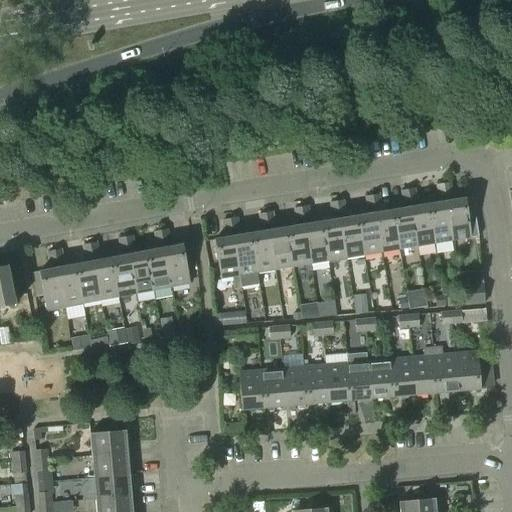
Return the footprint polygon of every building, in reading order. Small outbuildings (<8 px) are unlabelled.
[(449,183),(442,184),(451,240),(478,236),(471,197),(454,200),(453,193),(451,194),(449,183)] [(436,203),(428,204),(434,243),(451,240),(442,184),(436,185),(438,197),(435,197),(436,203)] [(414,189),(407,190),(409,201),(416,200),(414,189)] [(407,190),(400,191),(402,202),(409,201),(407,190)] [(378,194),(371,195),(373,207),(380,206),(378,194)] [(371,195),(365,197),(366,208),(373,207),(371,195)] [(343,200),(336,201),(338,213),(345,212),(343,200)] [(336,201),(329,202),(331,214),(338,213),(336,201)] [(428,204),(410,207),(416,246),(434,243),(428,204)] [(307,206),(301,207),(302,218),(309,217),(307,206)] [(301,207),(293,208),(295,220),(302,218),(301,207)] [(410,207),(392,210),(398,249),(416,246),(410,207)] [(392,210),(374,213),(381,252),(398,249),(392,210)] [(271,211),(265,212),(266,224),(273,223),(271,211)] [(265,212),(258,214),(260,225),(266,224),(265,212)] [(374,213),(357,216),(363,255),(381,252),(374,213)] [(357,216),(339,219),(346,257),(363,255),(357,216)] [(236,217),(230,218),(231,230),(238,229),(236,217)] [(230,218),(222,219),(224,231),(231,230),(230,218)] [(339,219),(321,221),(327,260),(346,257),(339,219)] [(321,221),(303,224),(310,263),(327,260),(321,221)] [(303,224),(286,227),(292,266),(310,263),(303,224)] [(286,227),(267,230),(274,269),(292,266),(286,227)] [(166,229),(160,230),(162,242),(169,241),(166,229)] [(160,230),(153,232),(155,243),(162,242),(160,230)] [(267,230),(250,233),(256,272),(274,269),(267,230)] [(250,233),(232,236),(239,275),(256,272),(250,233)] [(131,236),(124,237),(126,249),(133,247),(131,236)] [(232,236),(213,239),(220,278),(231,276),(233,289),(240,288),(238,275),(239,275),(232,236)] [(124,237),(117,238),(120,250),(126,249),(124,237)] [(95,242),(89,244),(91,255),(97,254),(95,242)] [(89,244),(82,245),(84,257),(91,255),(89,244)] [(191,244),(182,246),(186,268),(195,266),(191,244)] [(181,245),(163,248),(170,287),(189,283),(186,268),(182,246),(181,245)] [(163,248),(145,251),(153,290),(170,287),(163,248)] [(60,249),(54,250),(56,262),(62,261),(60,249)] [(54,250),(47,251),(49,263),(56,262),(54,250)] [(145,251),(127,255),(135,293),(153,290),(145,251)] [(127,255),(110,258),(117,297),(135,293),(127,255)] [(110,258),(92,261),(100,300),(117,297),(110,258)] [(92,261),(75,265),(82,303),(100,300),(92,261)] [(6,265),(0,266),(0,307),(14,304),(6,265)] [(75,265),(57,268),(64,307),(82,303),(75,265)] [(57,268),(38,271),(45,310),(64,307),(57,268)] [(483,284),(461,286),(463,305),(484,303),(483,284)] [(352,294),(352,296),(354,305),(355,313),(374,311),(373,303),(367,304),(365,293),(352,294)] [(245,311),(211,313),(212,325),(245,323),(245,322),(259,321),(258,309),(245,310),(245,311)] [(461,311),(451,312),(452,323),(462,322),(461,311)] [(451,312),(440,313),(441,324),(452,323),(451,312)] [(418,315),(408,316),(408,327),(419,326),(418,315)] [(408,316),(397,316),(398,328),(408,327),(408,316)] [(170,318),(158,320),(162,341),(174,338),(170,318)] [(374,318),(364,319),(365,331),(375,330),(374,318)] [(364,319),(354,320),(355,332),(365,331),(364,319)] [(331,322),(321,323),(322,334),(332,334),(331,322)] [(321,323),(311,324),(312,335),(322,334),(321,323)] [(288,326),(278,327),(279,338),(289,337),(288,326)] [(278,327),(268,327),(269,339),(279,338),(278,327)] [(127,344),(139,342),(136,328),(124,330),(127,343),(127,344)] [(257,328),(235,330),(236,342),(258,340),(257,328)] [(106,332),(107,337),(109,345),(109,346),(127,343),(124,330),(124,329),(106,332)] [(82,350),(89,348),(87,337),(80,338),(82,349),(82,350)] [(91,348),(91,349),(99,347),(109,345),(107,337),(90,341),(91,348)] [(423,356),(411,358),(414,395),(436,393),(432,348),(422,349),(423,356)] [(441,348),(432,348),(436,393),(457,391),(454,354),(441,355),(441,348)] [(477,352),(454,354),(457,391),(480,389),(480,386),(492,385),(489,359),(477,360),(477,352)] [(364,353),(346,355),(350,401),(371,399),(368,361),(365,361),(364,353)] [(346,355),(324,357),(325,365),(328,402),(350,401),(346,355)] [(411,358),(389,359),(393,397),(414,395),(411,358)] [(389,359),(368,361),(371,399),(393,397),(389,359)] [(325,365),(303,367),(307,404),(328,402),(325,365)] [(303,367),(282,369),(285,406),(307,404),(303,367)] [(282,369),(260,371),(264,408),(285,406),(282,369)] [(260,371),(238,373),(241,410),(264,408),(260,371)] [(125,430),(89,433),(91,456),(127,453),(125,430)] [(47,450),(35,451),(36,461),(48,460),(47,450)] [(23,452),(11,453),(12,463),(24,462),(23,452)] [(127,453),(91,456),(93,478),(129,474),(127,453)] [(48,460),(36,461),(37,472),(49,471),(48,460)] [(24,462),(12,463),(13,474),(25,473),(24,462)] [(129,474),(93,478),(95,499),(131,496),(129,474)] [(51,493),(39,494),(40,504),(52,503),(51,493)] [(27,495),(15,496),(16,506),(28,505),(27,495)] [(472,495),(461,497),(462,507),(473,506),(472,495)] [(132,511),(131,496),(95,499),(96,511),(132,511)] [(435,511),(435,499),(399,502),(399,511),(435,511)] [(52,511),(52,503),(40,504),(40,511),(52,511)]
